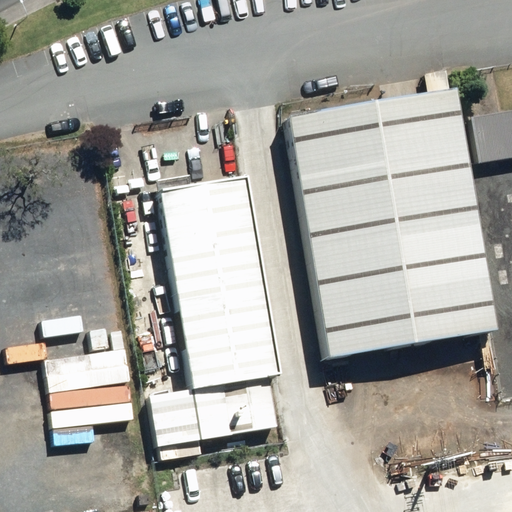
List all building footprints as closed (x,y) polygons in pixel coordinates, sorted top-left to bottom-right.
[(283,123),(323,365),(493,337),(453,95),(283,123)] [(511,114),(471,122),(480,169),(511,163),(511,114)] [(191,288),(208,392),(274,381),(241,184),(165,196),(172,238),(155,241),(163,292),(191,288)] [(12,280),(28,278),(36,336),(90,328),(85,290),(99,288),(95,259),(76,261),(74,245),(9,254),(12,280)] [(11,280),(0,281),(0,317),(17,314),(11,280)] [(59,369),(65,411),(110,405),(99,330),(64,334),(69,368),(59,369)] [(235,499),(233,481),(260,477),(258,461),(180,473),(182,489),(208,485),(211,503),(235,499)] [(145,464),(66,479),(71,503),(149,488),(145,464)] [(108,511),(151,511),(149,494),(107,500),(108,511)]
